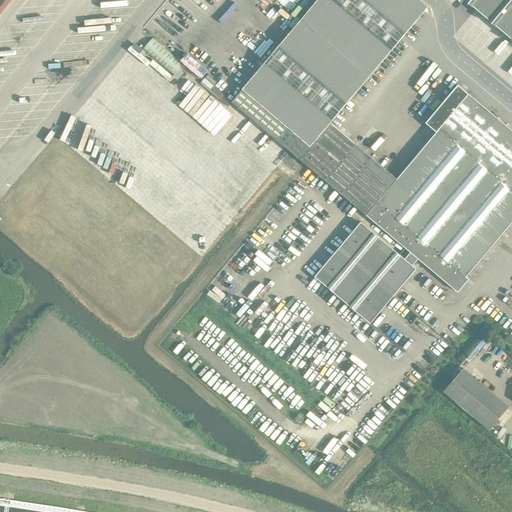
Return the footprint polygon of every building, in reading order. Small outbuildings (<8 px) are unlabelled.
[(361,222),(354,229),(315,276),(370,323),(416,268),(412,265),(418,258),(458,292),(469,278),(466,276),(511,222),(511,129),(459,85),(426,124),(436,133),(398,179),(331,123),(429,6),(422,0),(317,0),(232,101),(405,247),(399,254),(361,222)] [(511,0),(467,0),(511,37),(511,0)] [(143,49),(174,75),(182,65),(151,39),(143,49)] [(190,51),(182,59),(200,79),(208,71),(190,51)] [(490,430),(509,407),(464,368),(444,391),(490,430)]
